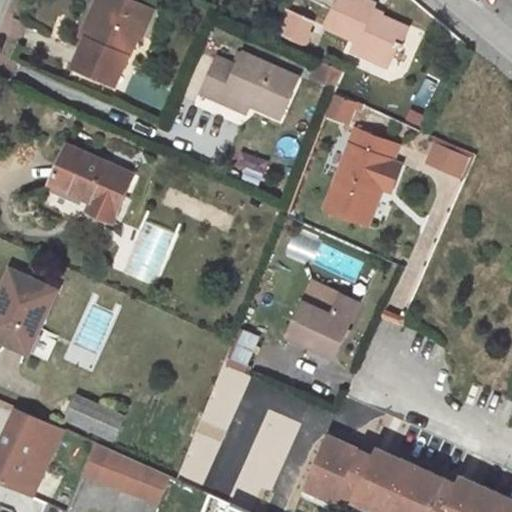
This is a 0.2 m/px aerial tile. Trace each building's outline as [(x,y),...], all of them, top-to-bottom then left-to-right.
[(90,38),(86,37),(73,67),(115,84),(138,34),(132,32),(144,5),(132,0),(122,0),(121,3),(113,0),(102,0),(95,17),(99,18),(90,38)] [(375,3),(367,0),(339,0),(327,26),(357,39),(357,41),(391,57),(399,40),(401,41),(408,27),(371,11),(375,3)] [(142,36),(154,10),(144,5),(132,32),(138,34),(142,36)] [(275,30),(302,43),(313,20),(285,8),(275,30)] [(90,38),(99,18),(95,17),(86,37),(90,38)] [(391,57),(357,41),(354,47),(389,62),(391,57)] [(298,77),(243,52),(237,66),(217,57),(202,93),(223,102),(226,93),(250,104),(280,117),(298,77)] [(344,70),(318,59),(312,74),(338,85),(344,70)] [(250,104),(226,93),(223,102),(247,112),(250,104)] [(357,103),(335,95),(327,113),(349,122),(357,103)] [(408,118),(419,123),(423,116),(412,111),(408,118)] [(369,131),(358,127),(357,131),(377,139),(377,136),(368,133),(369,131)] [(384,180),(393,184),(400,165),(391,161),(397,146),(377,139),(357,131),(327,208),(367,223),(381,188),(384,180)] [(435,142),(427,160),(461,175),(469,157),(435,142)] [(110,163),(68,145),(51,182),(92,201),(89,210),(114,221),(130,184),(106,172),(110,163)] [(134,174),(110,163),(106,172),(130,184),(134,174)] [(390,191),(393,184),(384,180),(381,188),(390,191)] [(154,284),(176,234),(144,219),(122,270),(154,284)] [(57,290),(11,269),(0,293),(0,300),(8,303),(0,319),(0,339),(28,353),(57,290)] [(332,314),(304,301),(287,335),(335,357),(360,302),(342,294),(332,314)] [(247,364),(259,335),(245,329),(233,358),(247,364)] [(115,411),(78,395),(67,419),(115,439),(119,428),(109,423),(115,411)] [(0,482),(30,495),(61,430),(17,409),(0,444),(0,482)] [(125,416),(115,411),(109,423),(119,428),(125,416)] [(511,511),(511,507),(458,483),(378,447),(374,455),(329,434),(307,483),(319,488),(321,495),(353,509),(356,500),(380,511),(386,508),(394,511),(511,511)] [(170,475),(98,443),(85,472),(158,505),(170,475)] [(319,488),(307,483),(305,487),(321,495),(319,488)]
